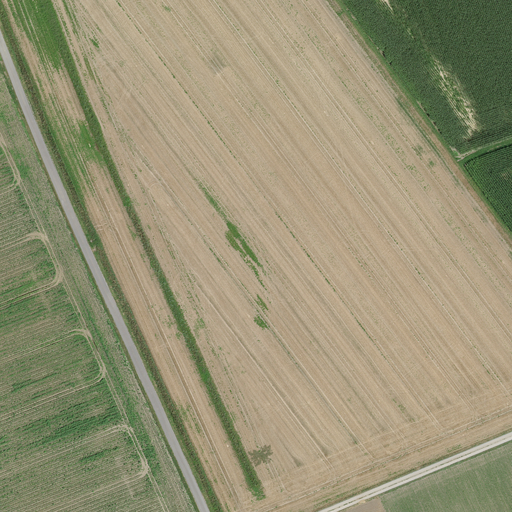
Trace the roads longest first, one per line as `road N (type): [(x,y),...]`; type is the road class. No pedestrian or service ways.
road 1 (residential): [(0,34),(207,511)]
road 2 (track): [(511,432),(323,511)]
